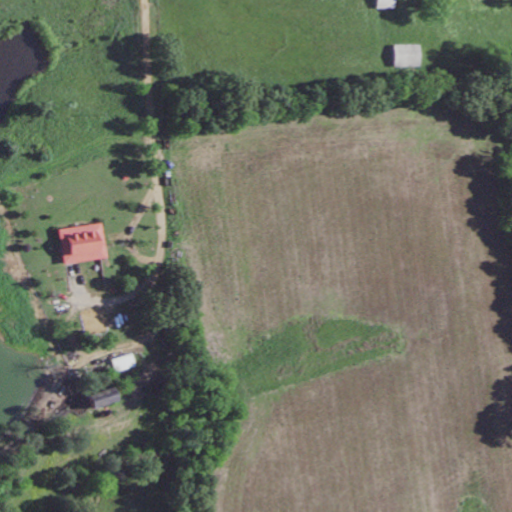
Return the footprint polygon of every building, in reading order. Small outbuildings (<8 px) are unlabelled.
[(391,0),(373,0),(373,9),(391,9),(391,0)] [(390,45),(391,67),(417,67),(416,45),(390,45)] [(55,227),(58,262),(102,258),(98,223),(55,227)] [(109,360),(113,373),(133,366),(129,353),(109,360)] [(83,395),(88,409),(113,400),(108,386),(83,395)]
